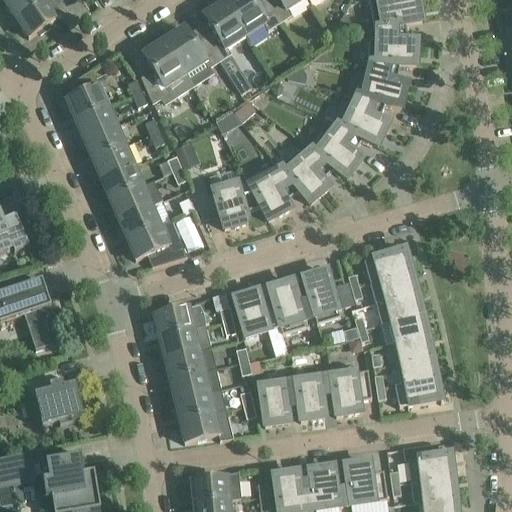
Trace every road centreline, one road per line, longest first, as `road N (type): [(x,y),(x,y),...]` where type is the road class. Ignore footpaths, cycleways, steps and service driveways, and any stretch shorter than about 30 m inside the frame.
road 1 (residential): [(110,306),(493,191)]
road 2 (residential): [(149,469),(508,414)]
road 3 (residential): [(110,306),(15,92)]
road 4 (residential): [(508,414),(493,191)]
road 5 (residential): [(493,191),(455,0)]
road 6 (residential): [(15,92),(158,0)]
road 7 (residential): [(149,469),(110,306)]
